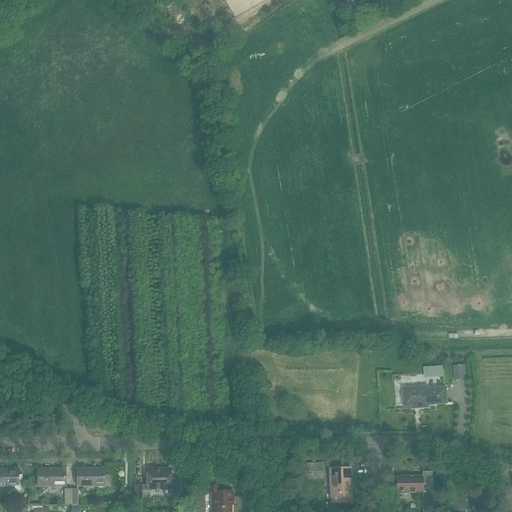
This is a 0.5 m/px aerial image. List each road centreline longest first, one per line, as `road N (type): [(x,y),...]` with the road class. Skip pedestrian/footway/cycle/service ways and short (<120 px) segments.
road 1 (unclassified): [(79,444),(260,443)]
road 2 (unclassified): [(376,440),(432,444),(509,475)]
